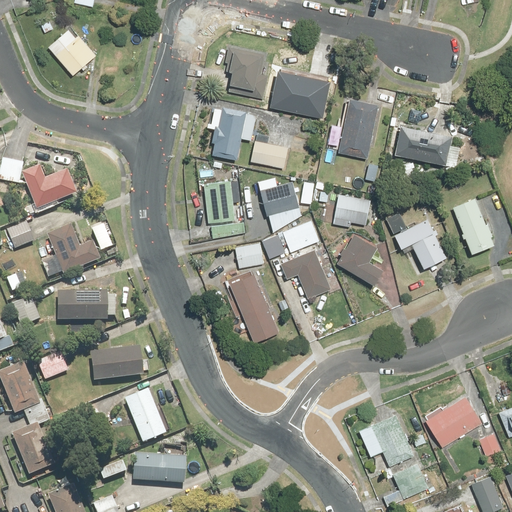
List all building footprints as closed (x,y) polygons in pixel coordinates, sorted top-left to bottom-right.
[(68,30),(48,47),(72,76),(96,56),(78,36),(75,38),(68,30)] [(260,73),(264,55),(228,48),(225,63),(228,63),(226,72),(231,73),(227,91),(263,99),(268,75),(260,73)] [(275,72),(269,107),(322,117),(328,81),(275,72)] [(378,105),(348,99),(338,152),(368,158),(378,105)] [(236,160),(246,112),(221,107),(217,126),(214,126),(211,143),(214,144),(211,155),(236,160)] [(399,126),(393,155),(444,165),(450,136),(399,126)] [(283,168),(288,147),(267,143),(268,136),(256,134),(251,162),(283,168)] [(37,164),(19,171),(35,208),(75,192),(65,168),(43,177),(37,164)] [(231,180),(203,184),(208,223),(235,219),(231,180)] [(291,182),(260,190),(266,216),(298,208),(291,182)] [(370,200),(338,194),(333,226),(349,229),(350,222),(365,225),(370,200)] [(476,198),(452,207),(471,256),(494,247),(476,198)] [(398,212),(386,218),(393,233),(406,227),(398,212)] [(445,257),(428,220),(394,236),(400,249),(411,244),(422,267),(445,257)] [(243,221),(211,226),(213,237),(245,233),(243,221)] [(311,221),(282,232),(290,252),(319,241),(311,221)] [(6,229),(13,247),(32,240),(25,222),(6,229)] [(70,224),(45,233),(61,273),(97,259),(90,240),(78,245),(70,224)] [(353,233),(335,263),(373,285),(382,270),(369,262),(377,247),(353,233)] [(236,248),(239,268),(264,263),(260,243),(236,248)] [(330,290),(313,249),(279,263),(286,279),(297,274),(307,299),(330,290)] [(20,285),(14,273),(4,278),(11,290),(20,285)] [(254,274),(229,283),(253,343),(278,333),(254,274)] [(55,290),(55,319),(105,320),(106,290),(55,290)] [(29,294),(10,302),(20,324),(38,316),(29,294)] [(88,352),(92,380),(141,373),(138,345),(88,352)] [(60,351),(37,360),(44,378),(67,369),(60,351)] [(21,360),(0,368),(0,382),(12,413),(38,403),(21,360)] [(145,388),(122,398),(141,442),(164,433),(145,388)] [(441,448),(480,423),(463,396),(424,421),(441,448)] [(102,423),(93,403),(75,411),(84,431),(102,423)] [(511,406),(498,412),(508,438),(511,436),(511,406)] [(414,456),(394,415),(370,426),(390,467),(414,456)] [(35,421),(9,432),(27,473),(53,462),(35,421)] [(423,433),(412,438),(417,447),(428,442),(423,433)] [(494,433),(479,439),(486,457),(501,451),(494,433)] [(184,455),(132,452),(130,479),(182,482),(184,455)] [(418,464),(392,475),(402,499),(428,489),(418,464)] [(491,475),(471,484),(482,511),(490,511),(504,507),(491,475)] [(83,511),(72,483),(46,494),(53,511),(83,511)]
